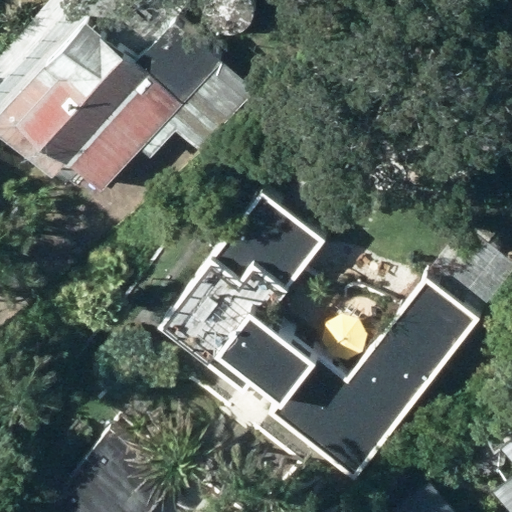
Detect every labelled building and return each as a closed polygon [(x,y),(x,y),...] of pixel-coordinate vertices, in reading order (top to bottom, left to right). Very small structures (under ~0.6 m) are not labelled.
[(511,0),(491,0),(477,13),(511,52),(511,0)] [(203,154),(259,96),(187,28),(146,71),(101,29),(6,129),(61,182),(78,164),(108,193),(146,152),(156,162),(181,134),(203,154)] [(269,199),(219,265),(247,287),(260,269),(290,292),(331,247),(269,199)] [(363,480),(487,324),(433,281),(353,382),(329,362),(325,368),(266,321),(232,363),(287,407),(281,414),(363,480)] [(326,322),(342,330),(357,320),(356,302),(340,294),(324,304),(326,322)] [(160,511),(180,488),(115,439),(61,511),(160,511)] [(511,486),(502,495),(511,507),(511,486)] [(456,511),(438,489),(409,511),(456,511)]
